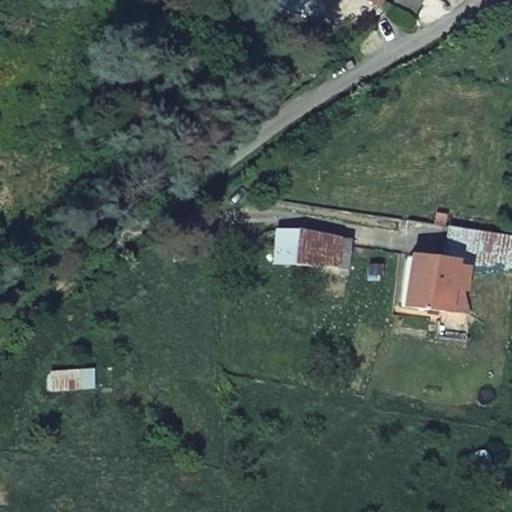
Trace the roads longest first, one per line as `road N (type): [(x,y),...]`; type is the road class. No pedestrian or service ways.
road 1 (residential): [(507,0),(338,98),(176,207)]
road 2 (track): [(0,351),(176,207)]
